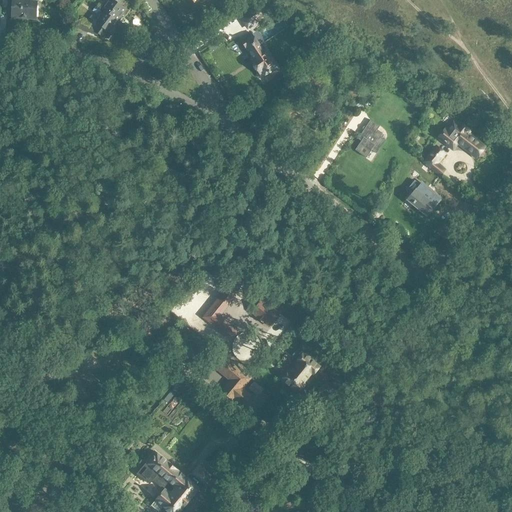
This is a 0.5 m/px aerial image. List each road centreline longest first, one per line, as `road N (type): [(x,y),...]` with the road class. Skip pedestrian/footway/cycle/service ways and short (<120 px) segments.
road 1 (unclassified): [(236,511),(425,280)]
road 2 (residential): [(425,280),(231,123)]
road 3 (track): [(435,502),(292,445)]
road 4 (unclassified): [(425,280),(511,174)]
road 5 (residential): [(130,70),(0,49)]
